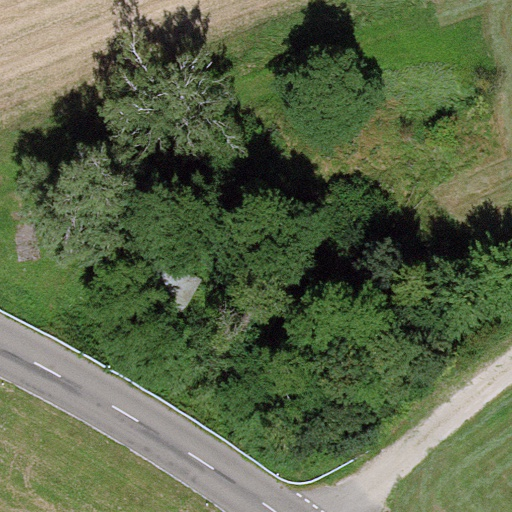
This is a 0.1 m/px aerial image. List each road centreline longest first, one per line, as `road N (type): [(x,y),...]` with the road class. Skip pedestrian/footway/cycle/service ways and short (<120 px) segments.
road 1 (tertiary): [(272,511),(134,417),(0,347)]
road 2 (track): [(346,511),(511,384)]
